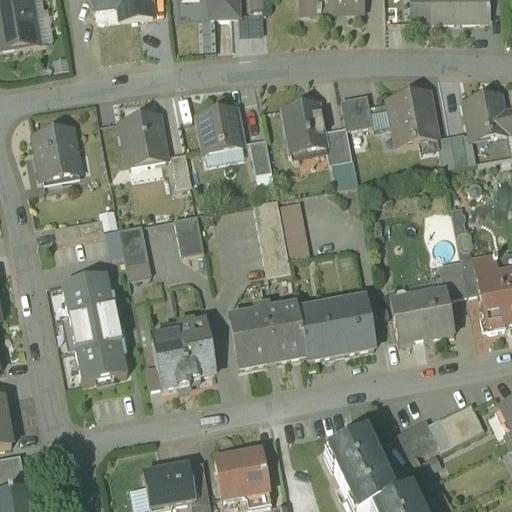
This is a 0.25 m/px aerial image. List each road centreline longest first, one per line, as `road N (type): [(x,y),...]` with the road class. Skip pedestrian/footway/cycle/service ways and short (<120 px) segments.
road 1 (residential): [(0,108),(78,91),(286,70),(511,67)]
road 2 (residential): [(511,365),(66,442)]
road 3 (residential): [(66,442),(0,160)]
